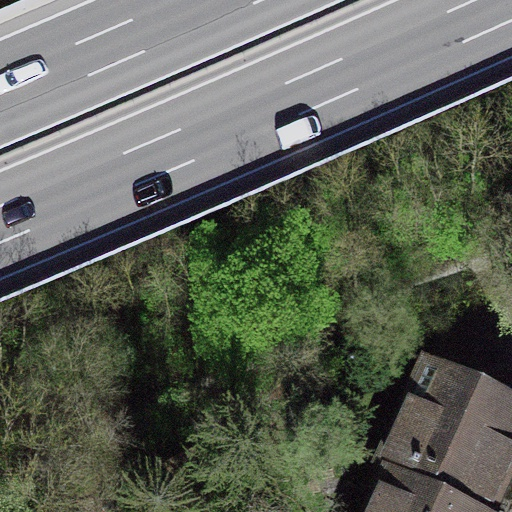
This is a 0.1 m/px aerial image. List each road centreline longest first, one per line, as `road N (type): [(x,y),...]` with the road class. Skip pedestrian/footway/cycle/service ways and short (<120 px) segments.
road 1 (motorway): [(0,223),(510,0)]
road 2 (motorway): [(216,0),(0,94)]
